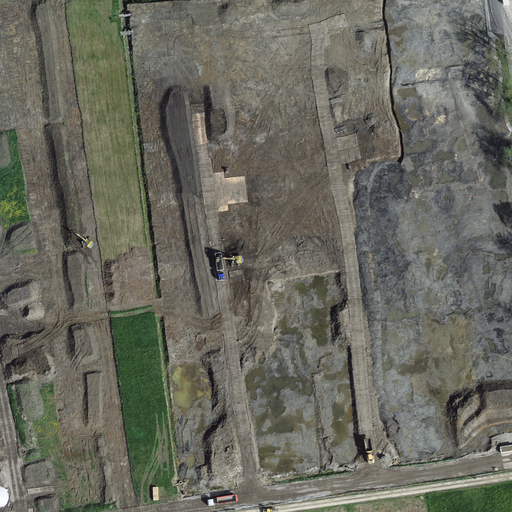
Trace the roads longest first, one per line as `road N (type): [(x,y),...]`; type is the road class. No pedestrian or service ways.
road 1 (track): [(245,511),(511,475)]
road 2 (track): [(511,244),(474,0)]
